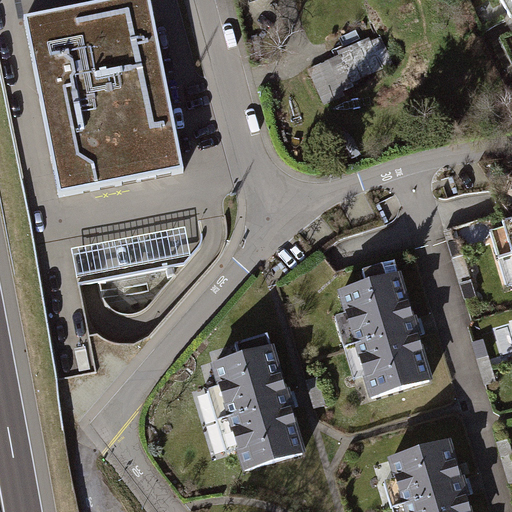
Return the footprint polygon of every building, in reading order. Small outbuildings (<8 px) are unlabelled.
[(148,0),(136,0),(25,21),(60,200),(182,176),(148,0)] [(511,0),(489,0),(507,31),(511,39),(511,0)] [(338,61),(307,74),(322,109),(344,99),(368,79),(394,67),(383,41),(370,46),(367,40),(335,54),(338,61)] [(511,222),(495,227),(511,282),(511,217),(509,218),(511,222)] [(188,231),(72,246),(76,278),(193,263),(188,231)] [(356,380),(363,404),(427,385),(412,333),(392,266),(354,278),(357,288),(332,295),(339,319),(328,322),(346,383),(356,380)] [(304,455),(273,351),(215,368),(246,472),(304,455)] [(446,445),(381,464),(387,484),(378,487),(385,511),(466,511),(460,491),(446,445)]
